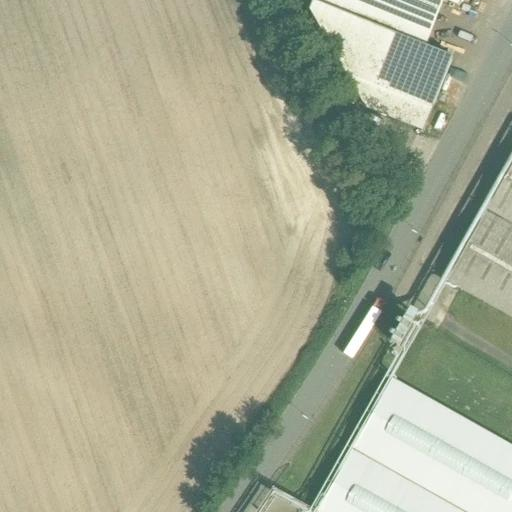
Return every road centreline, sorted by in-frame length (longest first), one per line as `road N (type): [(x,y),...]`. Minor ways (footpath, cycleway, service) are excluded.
road 1 (unclassified): [(511,32),(360,322),(230,511)]
road 2 (unknown): [(360,322),(511,419)]
